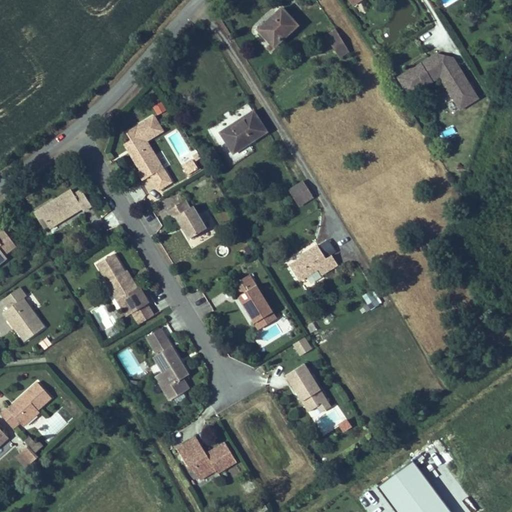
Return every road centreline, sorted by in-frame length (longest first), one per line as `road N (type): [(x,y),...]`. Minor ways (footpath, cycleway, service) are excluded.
road 1 (residential): [(75,128),(229,383)]
road 2 (tertiary): [(75,128),(196,0)]
